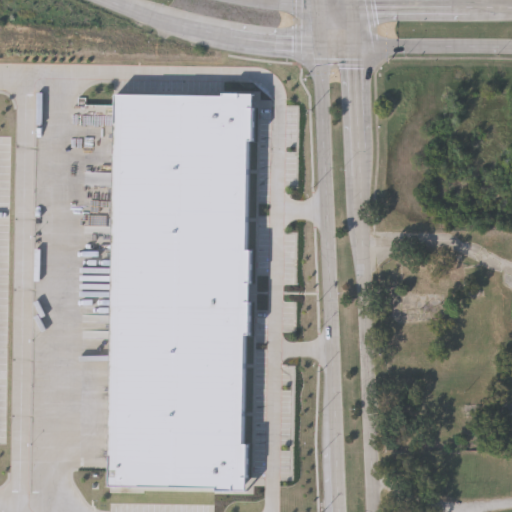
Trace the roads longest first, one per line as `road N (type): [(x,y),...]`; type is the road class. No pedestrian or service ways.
road 1 (secondary): [(319,48),(333,449)]
road 2 (secondary): [(372,511),(360,140)]
road 3 (secondary): [(357,49),(511,51)]
road 4 (secondary): [(104,0),(241,42)]
